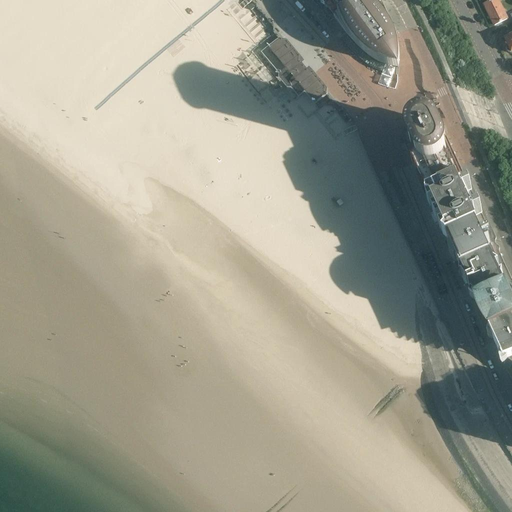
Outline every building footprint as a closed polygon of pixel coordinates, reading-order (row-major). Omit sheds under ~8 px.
[(262,0),(256,7),(256,8),(257,11),(259,11),(273,27),(273,32),(278,39),(268,48),(315,104),(325,95),(330,102),(337,102),(348,116),(348,118),(350,121),(352,121),(352,120),(353,118),(361,111),(345,92),(349,89),(340,78),(336,82),(319,61),(323,58),(315,48),(311,51),(294,31),(298,27),(289,17),(285,20),(268,0),(262,0)] [(331,0),(325,7),(334,18),(358,0),(331,0)] [(347,33),(346,32),(349,30),(358,42),(362,47),(366,51),(370,55),(375,58),(380,61),(385,64),(390,66),(398,68),(398,60),(397,54),(396,49),(395,45),(398,44),(397,42),(395,36),(393,31),(391,26),(388,20),(385,17),(381,11),(376,5),(371,1),(372,1),(371,0),(358,0),(334,18),(346,34),(347,33)] [(493,0),(492,0),(485,0),(487,3),(483,5),(494,26),(507,20),(497,0),(493,0)] [(440,137),(445,134),(444,133),(441,128),(437,125),(432,122),(426,121),(421,122),(416,124),(411,127),(408,131),(405,136),(404,141),(405,147),(407,152),(427,196),(457,182),(457,183),(459,182),(459,181),(462,180),(446,147),(445,148),(440,137)] [(461,190),(457,183),(457,182),(427,196),(447,240),(477,226),(474,218),(475,217),(473,212),(476,211),(468,193),(465,194),(462,189),(461,190)] [(491,257),(495,255),(490,244),(492,243),(490,238),(491,238),(489,234),(482,238),(477,226),(447,240),(461,271),(491,257)] [(475,302),(505,288),(491,257),(461,271),(475,302)] [(511,322),(511,293),(509,291),(509,292),(507,292),(505,288),(475,302),(489,333),(490,333),(511,322)] [(511,322),(490,333),(497,349),(500,356),(511,350),(511,322)] [(511,350),(500,356),(499,356),(511,365),(511,350)]
